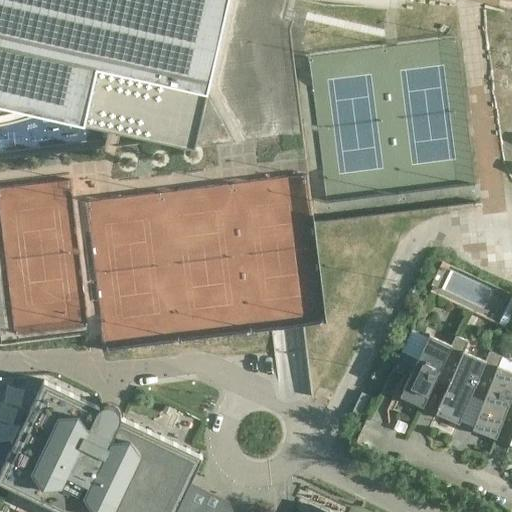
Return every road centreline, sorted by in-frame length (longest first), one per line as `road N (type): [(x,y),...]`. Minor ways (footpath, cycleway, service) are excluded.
road 1 (unclassified): [(297,455),(301,430),(284,405),(257,398),(229,415),(222,441),(235,467),(267,477),(294,461)]
road 2 (unclassified): [(417,511),(297,455)]
